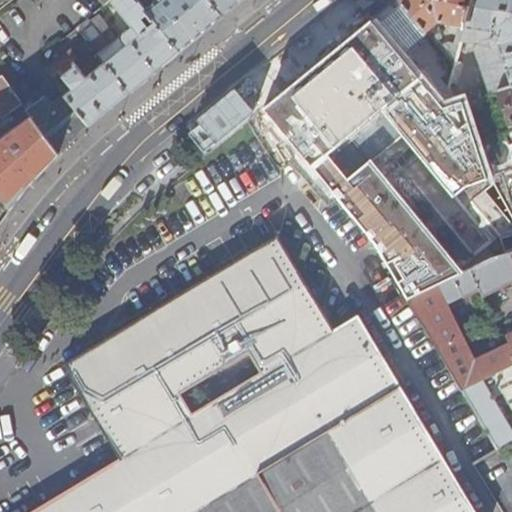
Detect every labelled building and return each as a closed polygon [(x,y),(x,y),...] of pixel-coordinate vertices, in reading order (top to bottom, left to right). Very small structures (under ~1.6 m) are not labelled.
[(105,64),(129,94),(153,75),(179,54),(136,0),(114,0),(112,2),(132,28),(121,38),(128,46),(105,64)] [(212,27),(223,18),(208,0),(136,0),(179,54),(203,34),(212,27)] [(244,0),(208,0),(223,18),(244,0)] [(428,33),(400,0),(397,0),(386,10),(371,22),(401,57),(428,33)] [(400,0),(428,33),(440,23),(459,26),(457,33),(465,34),(466,28),(473,0),(400,0)] [(511,0),(473,0),(466,28),(496,33),(498,40),(479,45),(475,50),(489,95),(499,91),(511,87),(511,0)] [(99,54),(116,42),(99,18),(81,29),(99,54)] [(401,57),(371,22),(304,77),(265,109),(377,245),(410,302),(494,261),(511,254),(511,198),(503,173),(487,178),(477,144),(466,109),(464,103),(458,105),(445,109),(416,76),(401,57)] [(496,33),(466,28),(465,34),(463,42),(479,45),(498,40),(496,33)] [(436,32),(431,37),(436,44),(442,39),(436,32)] [(207,39),(203,34),(179,54),(183,59),(207,39)] [(98,55),(105,64),(128,46),(121,38),(116,42),(99,54),(98,55)] [(457,63),(463,42),(440,48),(456,67),(457,63)] [(71,84),(75,89),(87,79),(78,67),(81,64),(72,52),(49,70),(61,86),(67,81),(69,80),(71,84)] [(465,65),(457,63),(456,67),(452,84),(460,85),(465,65)] [(66,97),(90,127),(129,94),(105,64),(87,79),(75,89),(66,97)] [(429,65),(416,76),(445,109),(450,89),(429,65)] [(0,191),(13,210),(32,184),(41,176),(50,166),(61,156),(27,111),(28,111),(3,77),(0,79),(0,111),(2,114),(11,127),(10,128),(13,132),(1,140),(0,138),(0,191)] [(511,87),(499,91),(511,127),(511,126),(511,87)] [(450,89),(445,109),(458,105),(450,89)] [(27,111),(61,156),(71,146),(78,139),(85,131),(90,127),(66,97),(60,101),(53,107),(45,98),(28,111),(27,111)] [(473,107),(471,100),(464,103),(466,109),(473,107)] [(0,115),(0,138),(1,140),(13,132),(10,128),(11,127),(2,114),(0,115)] [(511,132),(477,144),(487,178),(503,173),(511,170),(511,132)] [(35,511),(476,511),(358,317),(335,331),(321,309),(277,238),(128,329),(64,368),(74,383),(121,461),(35,511)] [(511,254),(494,261),(410,302),(462,390),(511,366),(511,254)] [(511,366),(462,390),(498,451),(511,442),(511,366)]
